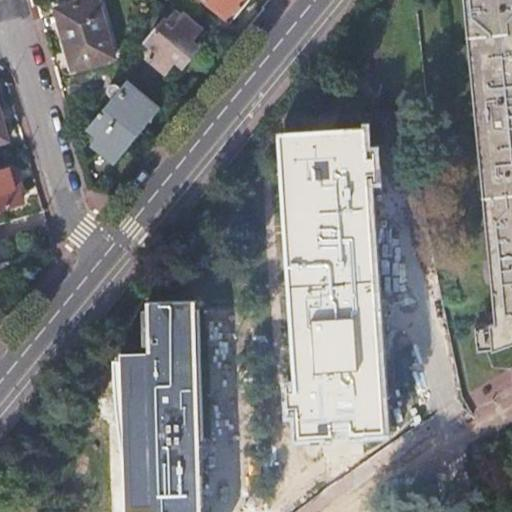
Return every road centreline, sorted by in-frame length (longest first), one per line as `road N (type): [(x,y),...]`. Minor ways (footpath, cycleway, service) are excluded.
road 1 (tertiary): [(108,252),(316,0)]
road 2 (residential): [(108,252),(70,215),(19,34)]
road 3 (tertiary): [(0,383),(108,252)]
